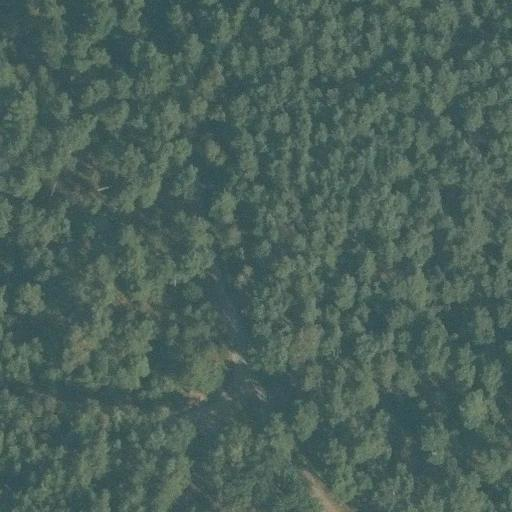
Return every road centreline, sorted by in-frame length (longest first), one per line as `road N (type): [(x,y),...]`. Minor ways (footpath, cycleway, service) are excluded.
road 1 (track): [(143,0),(238,417)]
road 2 (track): [(511,483),(238,417)]
road 3 (track): [(0,409),(215,428)]
road 4 (track): [(306,511),(215,428)]
